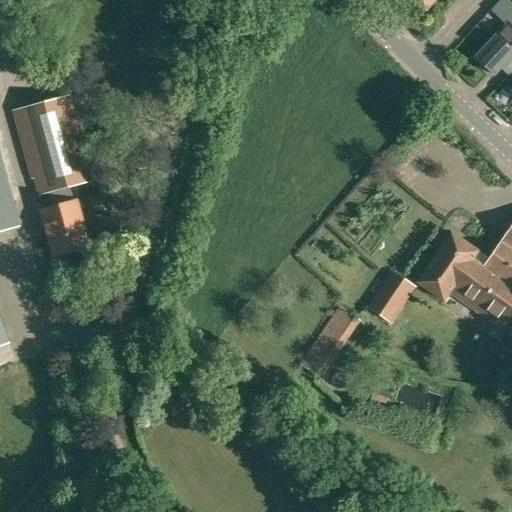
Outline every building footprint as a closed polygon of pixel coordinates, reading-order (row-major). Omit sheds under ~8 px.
[(0,0),(0,18),(11,13),(5,0),(0,0)] [(412,0),(412,3),(418,8),(422,7),(424,9),(431,0),(412,0)] [(511,26),(508,23),(475,58),(492,74),(499,68),(507,76),(511,71),(511,26)] [(53,256),(88,246),(75,201),(73,202),(69,186),(96,179),(72,94),(12,111),(31,178),(33,178),(37,193),(46,191),(50,208),(40,211),(53,256)] [(468,190),(441,153),(456,141),(447,129),(423,146),(432,158),(424,164),(417,154),(408,160),(422,179),(436,169),(457,198),(468,190)] [(0,158),(0,231),(19,226),(0,158)] [(436,296),(443,301),(449,292),(457,298),(490,321),(510,335),(511,331),(511,224),(489,258),(450,232),(416,282),(436,296)] [(414,286),(392,271),(368,307),(389,322),(414,286)] [(340,308),(301,363),(320,377),(359,322),(340,308)] [(381,412),(385,400),(373,396),(369,408),(381,412)]
